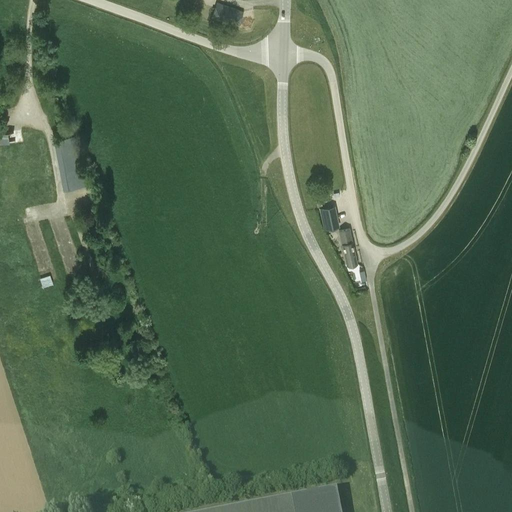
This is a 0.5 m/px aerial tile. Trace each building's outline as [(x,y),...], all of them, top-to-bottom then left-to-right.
[(211,18),(238,28),(243,12),(217,3),(211,18)] [(7,132),(0,133),(0,143),(9,141),(7,132)] [(80,167),(75,135),(54,138),(59,168),(63,189),(88,185),(84,166),(80,167)] [(320,208),(320,209),(322,221),(334,219),(336,218),(333,205),(321,208),(320,208)] [(353,241),(350,228),(350,227),(339,230),(342,244),(347,266),(358,263),(353,241)] [(351,285),(367,284),(366,271),(350,272),(351,285)] [(293,511),(339,511),(336,491),(291,499),(293,511)] [(293,511),(291,499),(225,511),(293,511)]
